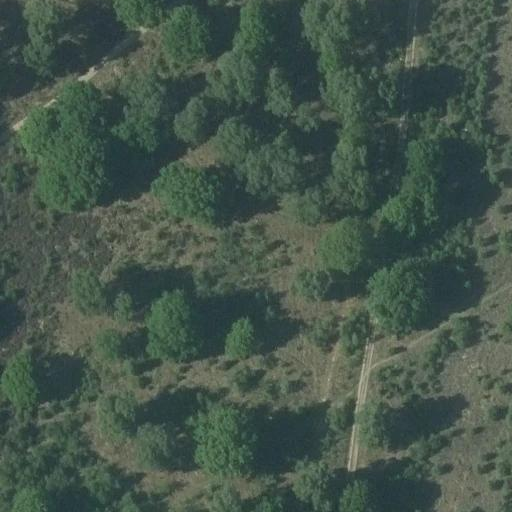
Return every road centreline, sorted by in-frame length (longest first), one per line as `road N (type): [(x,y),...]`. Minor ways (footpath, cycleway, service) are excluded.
road 1 (track): [(365,369),(411,0)]
road 2 (track): [(146,511),(365,369)]
road 3 (track): [(0,143),(188,0)]
